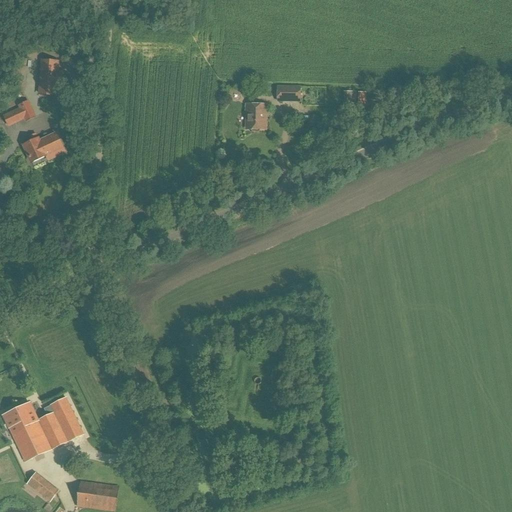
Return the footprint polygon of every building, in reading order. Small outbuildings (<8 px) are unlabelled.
[(42,61),(39,88),(39,94),(55,95),(56,86),(62,86),(63,79),(63,72),(57,71),(58,63),(42,61)] [(301,103),(301,86),(277,85),(276,102),(301,103)] [(29,101),(18,106),(19,108),(24,119),(26,123),(37,117),(29,101)] [(265,130),(266,105),(247,105),(246,130),(265,130)] [(24,119),(19,108),(3,116),(8,127),(24,119)] [(46,144),(41,146),(38,140),(39,140),(36,134),(30,137),(33,143),(24,147),(31,162),(44,156),(46,160),(65,151),(57,136),(45,141),(46,144)] [(38,421),(35,414),(29,403),(3,416),(26,462),(52,449),(52,450),(84,435),(66,398),(44,408),(44,409),(47,416),(38,421)] [(57,503),(64,490),(37,474),(30,488),(57,503)] [(108,511),(115,511),(119,487),(80,482),(77,508),(108,511)]
